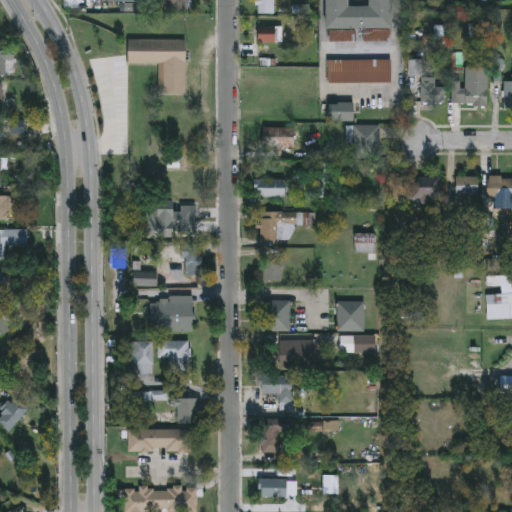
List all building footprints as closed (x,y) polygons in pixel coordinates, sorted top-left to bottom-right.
[(64,0),(64,10),(81,10),(80,0),(64,0)] [(276,0),(276,11),(259,11),(259,0),(276,0)] [(326,28),(325,0),(392,0),(392,28),(326,28)] [(260,40),(260,28),(277,28),(277,40),(260,40)] [(128,64),(129,40),(186,40),(186,94),(159,94),(159,64),(128,64)] [(0,75),(0,51),(15,51),(15,75),(0,75)] [(392,81),(328,81),(328,58),(392,58),(392,81)] [(465,77),(465,66),(488,66),(488,103),(452,103),(452,77),(465,77)] [(422,102),(422,76),(436,76),(436,84),(446,84),(446,102),(422,102)] [(354,119),(331,119),(331,101),(354,101),(354,119)] [(480,193),(456,193),(456,175),(480,175),(480,193)] [(441,176),(441,198),(413,198),(413,176),(441,176)] [(511,200),(490,200),(490,176),(511,176),(511,200)] [(257,195),(257,178),(291,178),(291,195),(257,195)] [(0,222),(0,197),(15,197),(15,222),(0,222)] [(145,200),(172,200),(172,211),(180,211),(180,206),(195,206),(195,234),(180,234),(180,225),(172,225),(172,236),(145,236),(145,200)] [(261,239),(261,211),(293,211),(293,239),(261,239)] [(0,261),(0,231),(28,231),(28,248),(5,248),(5,261),(0,261)] [(376,232),(376,251),(355,251),(355,232),(376,232)] [(185,244),(199,244),(199,274),(185,274),(185,244)] [(263,280),(263,258),(284,258),(284,280),(263,280)] [(158,284),(134,284),(134,274),(158,274),(158,284)] [(511,317),(487,317),(487,292),(511,292),(511,317)] [(192,333),(171,333),(171,330),(156,330),(156,321),(150,321),(150,304),(156,304),(156,300),(170,300),(170,295),(192,295),(192,333)] [(290,300),(290,329),(262,329),(262,300),(290,300)] [(338,329),(338,300),(365,300),(365,329),(338,329)] [(0,337),(0,312),(11,331),(0,337)] [(366,350),(366,347),(357,348),(356,337),(373,335),(374,349),(366,350)] [(279,339),(317,339),(317,367),(279,367),(279,339)] [(189,372),(167,372),(167,358),(157,358),(157,341),(189,341),(189,372)] [(153,342),(153,375),(131,375),(131,342),(153,342)] [(45,361),(28,374),(19,362),(36,349),(45,361)] [(279,392),(262,392),(262,374),(295,374),(295,401),(279,401),(279,392)] [(177,396),(199,396),(199,422),(177,422),(177,396)] [(0,423),(0,414),(16,398),(29,411),(9,432),(0,423)] [(287,432),(287,449),(266,449),(266,416),(296,416),(296,432),(287,432)] [(128,449),(128,427),(195,427),(195,449),(128,449)] [(287,477),(287,496),(259,496),(259,477),(287,477)] [(197,510),(125,509),(125,484),(197,485),(197,510)]
